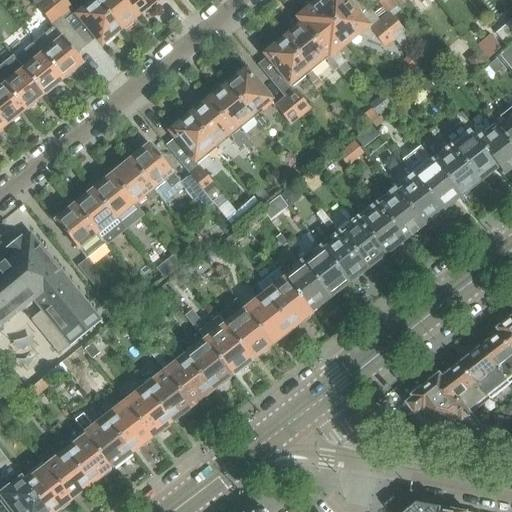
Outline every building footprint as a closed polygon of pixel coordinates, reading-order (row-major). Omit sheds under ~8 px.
[(76,56),(85,48),(46,0),(32,0),(32,1),(51,25),(51,26),(53,28),(34,44),(63,81),(64,80),(65,81),(76,72),(75,71),(83,65),(76,56)] [(120,31),(95,1),(94,0),(88,0),(92,4),(75,17),(61,0),(46,0),(85,48),(94,40),(100,47),(103,45),(106,46),(112,41),(112,37),(120,31)] [(139,16),(125,0),(95,0),(95,1),(120,31),(121,29),(125,31),(131,26),(131,22),(139,16)] [(125,0),(139,16),(140,14),(144,15),(151,10),(150,6),(158,0),(157,0),(125,0)] [(394,42),(379,23),(360,0),(317,0),(318,2),(316,3),(348,43),(361,33),(370,43),(376,38),(385,50),(394,42)] [(388,0),(375,0),(387,14),(395,8),(388,0)] [(316,3),(315,4),(311,3),(304,9),(305,12),(297,19),(302,25),(343,75),(347,72),(341,65),(343,64),(334,54),(348,43),(316,3)] [(402,50),(410,43),(388,15),(379,23),(394,42),(395,41),(402,50)] [(511,20),(496,33),(504,45),(511,38),(511,20)] [(342,76),(343,75),(302,25),(295,30),(291,30),(284,35),(285,39),(283,40),(310,73),(326,61),(328,64),(327,65),(333,72),(336,69),(342,76)] [(492,59),(505,48),(496,37),(483,48),(492,59)] [(331,99),(310,73),(283,40),(275,46),(272,45),(266,50),(266,54),(264,55),(266,58),(257,65),(284,98),(300,118),(311,110),(292,87),(307,76),(309,79),(307,80),(326,103),(331,99)] [(56,87),(63,81),(34,44),(15,59),(14,60),(44,96),(45,96),(46,96),(56,88),(56,87)] [(479,70),(488,63),(475,47),(462,58),(475,73),(479,70)] [(511,61),(504,52),(498,56),(511,71),(511,70),(511,61)] [(14,60),(15,59),(13,57),(0,66),(0,82),(2,86),(24,113),(26,111),(26,112),(38,103),(37,102),(44,96),(14,60)] [(415,67),(407,58),(402,61),(410,71),(415,67)] [(469,76),(460,65),(456,59),(447,67),(460,84),(469,76)] [(496,60),(487,67),(494,75),(502,68),(496,60)] [(273,103),(269,98),(246,70),(244,72),(241,70),(234,76),(234,80),(226,86),(253,119),(262,130),(268,125),(261,117),(260,118),(258,116),(273,103)] [(213,71),(208,75),(213,80),(218,77),(213,71)] [(24,113),(2,86),(0,82),(0,120),(6,127),(7,127),(7,128),(18,119),(17,118),(24,113)] [(226,86),(225,87),(221,86),(215,91),(215,95),(207,101),(243,146),(244,145),(249,150),(251,149),(246,142),(247,142),(241,134),(239,135),(237,133),(253,119),(226,86)] [(372,111),(378,119),(390,110),(396,105),(387,93),(369,108),(372,111)] [(175,96),(173,97),(179,105),(181,103),(175,96)] [(291,126),(300,118),(284,98),(274,105),(291,126)] [(236,151),(243,146),(207,101),(200,108),(196,106),(190,112),(190,115),(188,117),(215,150),(229,139),(231,141),(229,142),(236,151)] [(511,111),(510,109),(495,120),(490,114),(486,117),(493,126),(511,149),(511,111)] [(395,121),(398,119),(390,110),(378,119),(372,125),(375,129),(384,122),(383,120),(390,115),(395,121)] [(372,111),(363,118),(370,126),(372,125),(378,119),(372,111)] [(469,131),(473,128),(461,113),(456,117),(453,113),(452,114),(467,133),(473,142),(495,168),(501,175),(509,170),(511,170),(511,149),(493,126),(484,134),(483,132),(475,138),(469,131)] [(495,168),(473,142),(467,133),(452,114),(449,117),(457,128),(453,131),(459,139),(449,146),(477,182),(479,181),(481,181),(487,176),(488,173),(495,168)] [(215,150),(188,117),(181,123),(178,122),(171,127),(171,131),(169,132),(175,138),(165,146),(189,176),(204,194),(210,202),(217,211),(227,202),(196,165),(207,157),(208,158),(219,160),(221,158),(215,150)] [(437,143),(443,139),(435,129),(429,133),(437,143)] [(364,133),(356,139),(363,148),(371,142),(364,133)] [(347,167),(363,154),(354,142),(338,155),(347,167)] [(458,196),(430,161),(416,143),(411,147),(425,165),(411,176),(438,211),(439,211),(441,210),(443,210),(450,205),(450,202),(458,196)] [(149,145),(129,161),(153,190),(157,196),(163,203),(182,187),(201,210),(210,202),(204,194),(189,176),(179,184),(172,174),(149,145)] [(469,188),(477,182),(449,146),(430,161),(458,196),(459,195),(462,196),(468,191),(469,188)] [(400,171),(405,167),(398,158),(392,162),(400,171)] [(157,196),(153,190),(129,161),(110,176),(134,205),(145,196),(150,201),(157,196)] [(311,192),(324,182),(314,170),(302,179),(311,192)] [(110,176),(91,192),(122,230),(141,215),(134,205),(110,176)] [(439,211),(438,211),(411,176),(393,190),(420,225),(422,224),(425,225),(431,220),(432,217),(439,211)] [(363,202),(369,198),(360,187),(355,191),(363,202)] [(263,190),(255,196),(261,203),(268,197),(263,190)] [(413,231),(420,225),(393,190),(374,204),(402,240),(404,239),(406,239),(413,234),(413,231)] [(124,233),(122,230),(91,192),(72,207),(103,245),(106,248),(124,233)] [(394,246),(402,240),(374,204),(355,218),(383,255),(385,253),(387,254),(394,249),(394,246)] [(72,207),(54,221),(86,260),(103,245),(72,207)] [(270,207),(262,213),(266,218),(268,221),(276,214),(270,207)] [(256,226),(266,218),(262,213),(261,212),(251,219),(256,226)] [(325,228),(331,224),(322,212),(316,216),(325,228)] [(376,260),(383,255),(355,218),(337,233),(364,269),(366,267),(369,268),(375,264),(376,260)] [(225,222),(219,227),(225,235),(232,230),(225,222)] [(229,249),(241,240),(234,233),(223,241),(229,249)] [(357,275),(364,269),(337,233),(318,247),(346,283),(347,282),(350,283),(357,277),(357,275)] [(0,328),(34,301),(41,310),(30,320),(59,356),(100,323),(90,310),(30,234),(23,240),(22,238),(18,241),(17,242),(10,248),(9,248),(5,252),(12,259),(5,265),(3,262),(0,265),(0,328)] [(219,260),(230,252),(224,244),(213,252),(212,250),(203,257),(210,266),(219,260)] [(338,289),(346,283),(318,247),(299,262),(327,298),(329,297),(331,297),(338,292),(338,289)] [(175,254),(168,260),(176,271),(184,265),(175,254)] [(190,283),(211,268),(203,258),(189,270),(187,268),(182,273),(190,283)] [(99,293),(107,287),(86,260),(77,267),(99,293)] [(169,276),(176,271),(168,260),(161,266),(169,276)] [(320,304),(327,298),(299,262),(280,276),(309,314),(319,306),(320,304)] [(161,266),(156,270),(164,280),(169,276),(161,266)] [(309,314),(280,276),(275,270),(257,285),(264,294),(290,329),(299,322),(302,323),(308,318),(309,314)] [(289,330),(290,329),(264,294),(244,309),(270,344),(279,338),(282,338),(289,334),(289,330)] [(269,345),(270,344),(244,309),(222,326),(249,361),(259,354),(262,354),(269,349),(269,345)] [(217,319),(204,328),(190,311),(183,317),(187,322),(182,325),(189,334),(195,330),(203,341),(229,376),(239,369),(242,369),(249,364),(249,361),(222,326),(217,319)] [(499,331),(511,348),(511,319),(498,330),(499,331)] [(510,386),(511,384),(511,348),(499,331),(479,346),(510,386)] [(229,376),(203,341),(190,351),(183,356),(210,391),(219,385),(222,385),(228,380),(229,376)] [(90,343),(82,350),(88,358),(97,352),(90,343)] [(183,356),(169,367),(153,344),(146,349),(163,372),(190,407),(199,400),(202,400),(208,396),(209,392),(210,391),(183,356)] [(491,401),(510,386),(479,346),(460,361),(491,401)] [(84,358),(78,363),(82,369),(89,364),(84,358)] [(475,413),(491,401),(460,361),(441,376),(472,415),(475,413)] [(66,370),(62,365),(42,380),(46,386),(66,370)] [(10,372),(0,379),(0,380),(12,396),(22,389),(10,372)] [(189,408),(190,407),(163,372),(143,387),(170,422),(179,416),(182,416),(188,411),(189,408)] [(472,415),(441,376),(441,375),(413,397),(415,399),(408,404),(417,415),(412,419),(424,435),(468,444),(470,436),(480,439),(478,444),(490,447),(494,429),(482,427),(472,415)] [(36,398),(47,388),(42,381),(29,390),(36,398)] [(122,403),(149,439),(159,431),(162,432),(169,427),(169,423),(170,422),(143,387),(130,398),(122,388),(115,394),(122,403)] [(148,442),(149,439),(122,403),(103,418),(130,453),(138,447),(142,447),(148,442)] [(506,440),(510,419),(499,417),(494,438),(506,440)] [(129,454),(130,453),(103,418),(83,434),(110,469),(110,470),(112,469),(112,467),(119,462),(122,463),(128,457),(129,454)] [(109,469),(110,469),(83,434),(62,449),(89,484),(98,477),(102,478),(109,473),(109,469)] [(89,485),(89,484),(62,449),(50,459),(45,453),(37,459),(42,465),(69,500),(78,494),(81,494),(88,489),(89,485)] [(45,511),(22,481),(17,474),(0,452),(0,468),(2,472),(0,473),(0,474),(6,482),(0,486),(0,495),(4,501),(1,503),(7,511),(45,511)] [(68,501),(69,500),(42,465),(22,481),(45,511),(54,511),(57,509),(61,510),(67,505),(68,501)] [(436,511),(438,511),(437,507),(394,499),(385,506),(389,511),(436,511)]
